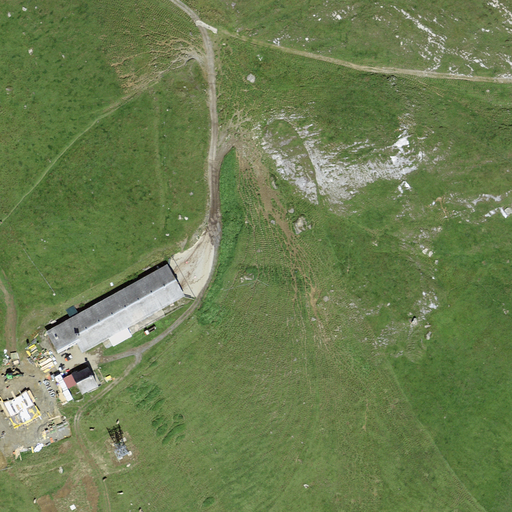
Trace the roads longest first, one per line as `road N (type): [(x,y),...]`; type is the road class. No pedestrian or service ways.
road 1 (track): [(203,26),(213,96),(209,279),(153,343),(83,364)]
road 2 (track): [(174,0),(203,26),(340,63),(511,79)]
